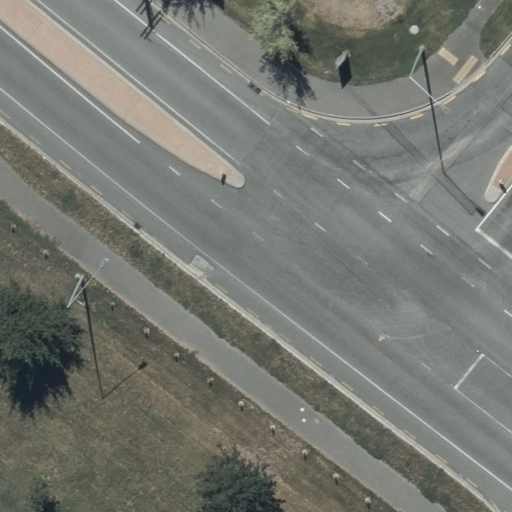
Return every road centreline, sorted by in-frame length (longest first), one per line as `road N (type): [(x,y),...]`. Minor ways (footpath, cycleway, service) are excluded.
road 1 (secondary): [(402,295),(128,164),(0,56)]
road 2 (secondary): [(76,0),(248,139),(402,295)]
road 3 (unclassified): [(402,295),(511,163)]
road 4 (secondary): [(511,386),(402,295)]
